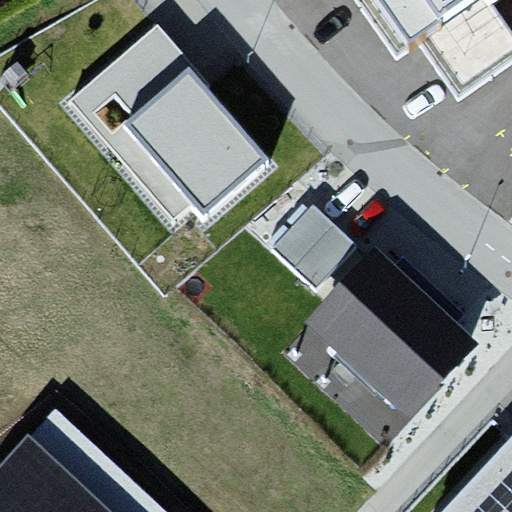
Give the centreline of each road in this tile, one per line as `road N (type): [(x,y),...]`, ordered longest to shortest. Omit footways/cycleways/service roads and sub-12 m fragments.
road 1 (residential): [(511,264),(418,204),(293,88),(225,0)]
road 2 (residential): [(377,511),(511,366)]
